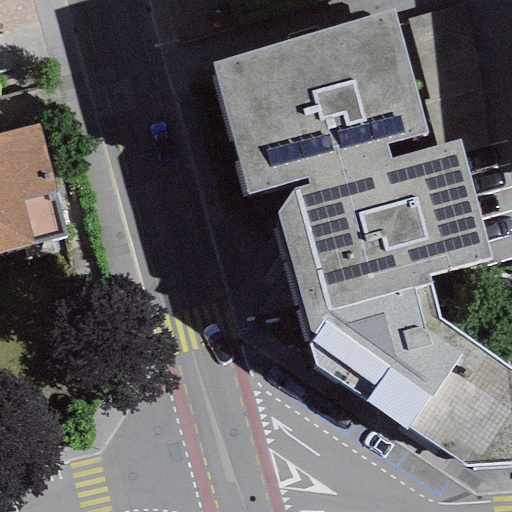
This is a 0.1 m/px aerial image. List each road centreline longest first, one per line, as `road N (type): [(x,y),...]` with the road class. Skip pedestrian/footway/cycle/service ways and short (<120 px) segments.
road 1 (tertiary): [(241,464),(118,0)]
road 2 (residential): [(241,464),(45,511)]
